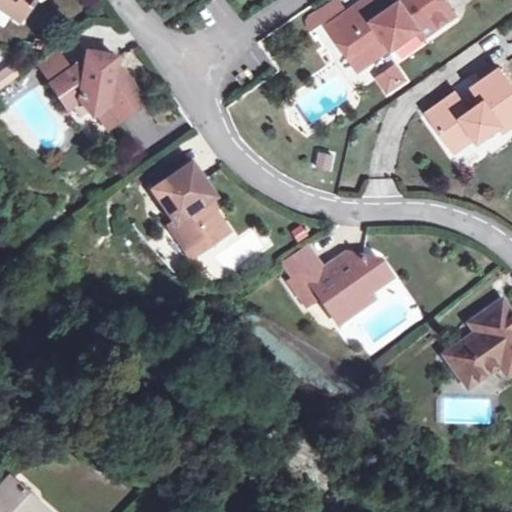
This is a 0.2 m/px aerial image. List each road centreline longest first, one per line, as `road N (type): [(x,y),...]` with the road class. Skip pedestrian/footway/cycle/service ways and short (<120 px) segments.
road 1 (residential): [(179,77),(230,160),(299,203),(436,213),(479,228),(511,254)]
road 2 (residential): [(292,0),(179,77)]
